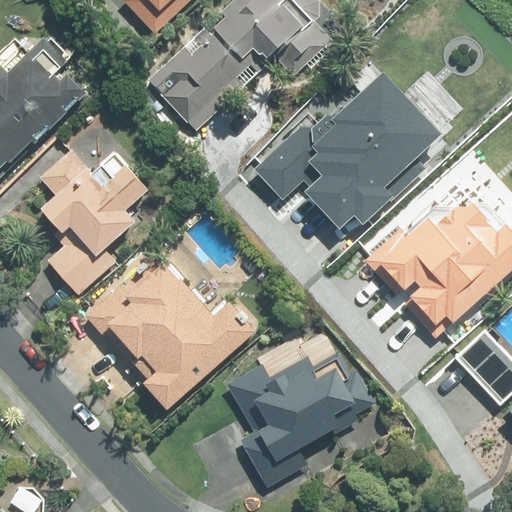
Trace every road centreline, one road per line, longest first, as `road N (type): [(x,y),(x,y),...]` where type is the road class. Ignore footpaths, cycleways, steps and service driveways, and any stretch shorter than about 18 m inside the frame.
road 1 (unknown): [(222,174),(414,392),(469,475),(474,511)]
road 2 (residential): [(0,338),(153,511)]
